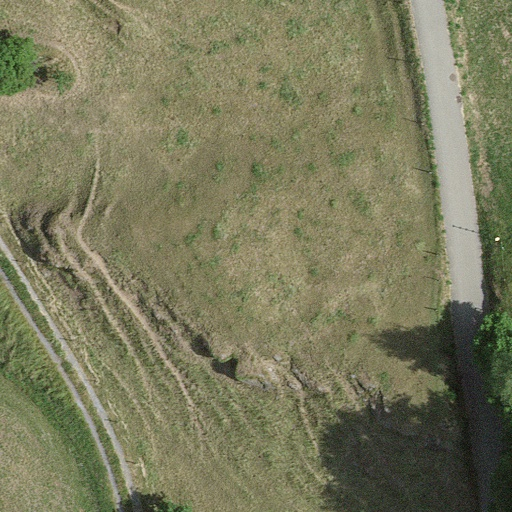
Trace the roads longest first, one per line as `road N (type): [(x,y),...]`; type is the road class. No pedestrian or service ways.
road 1 (unclassified): [(424,0),(461,303),(499,511)]
road 2 (track): [(106,511),(93,450),(0,265)]
